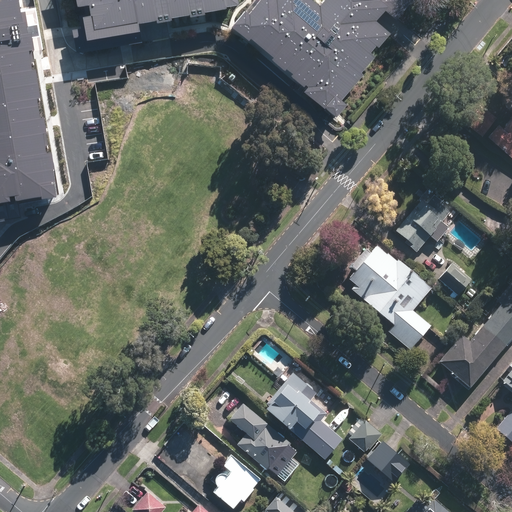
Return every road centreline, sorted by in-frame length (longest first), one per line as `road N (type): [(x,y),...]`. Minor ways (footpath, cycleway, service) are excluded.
road 1 (residential): [(511,495),(258,281)]
road 2 (tertiary): [(61,511),(258,281)]
road 3 (tertiary): [(258,281),(417,98)]
road 4 (tertiary): [(417,98),(500,0)]
road 5 (residential): [(511,175),(417,98)]
